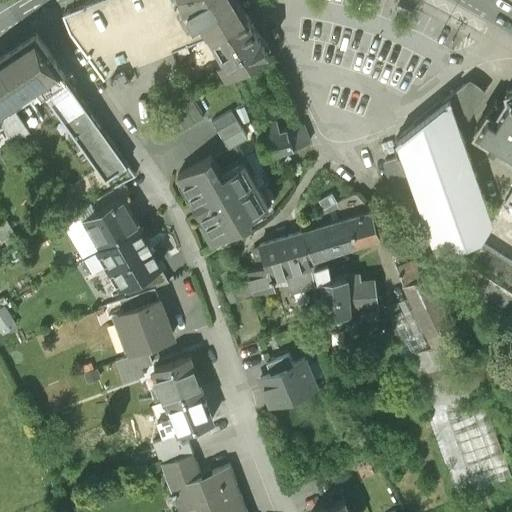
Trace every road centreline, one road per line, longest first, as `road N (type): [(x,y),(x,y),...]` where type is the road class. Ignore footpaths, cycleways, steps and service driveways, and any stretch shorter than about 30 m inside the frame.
road 1 (residential): [(33,0),(171,203),(202,273)]
road 2 (residential): [(221,323),(283,511)]
